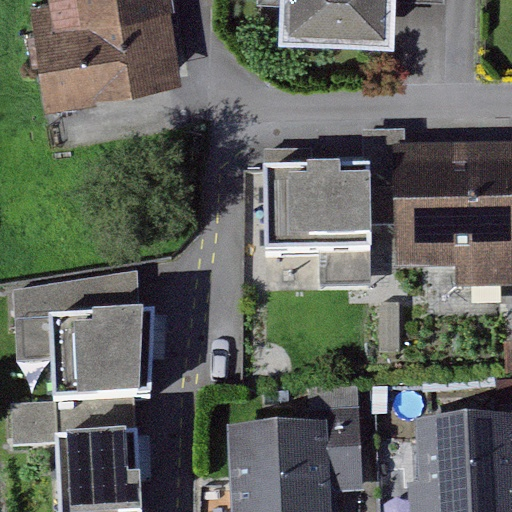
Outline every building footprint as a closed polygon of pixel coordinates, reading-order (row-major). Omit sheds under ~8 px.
[(181,0),(65,0),(66,2),(44,5),(57,99),(193,80),(181,0)] [(290,0),(288,38),(399,44),(401,0),(290,0)] [(264,235),(408,233),(409,269),(511,267),(511,150),(407,152),(407,158),(364,159),(363,132),(271,134),(271,160),(263,160),(264,235)] [(22,294),(24,323),(55,322),(150,317),(148,274),(22,294)] [(159,400),(163,316),(150,317),(55,322),(57,365),(59,405),(145,401),(159,400)] [(26,366),(57,365),(55,322),(24,323),(26,366)] [(23,445),(61,443),(147,439),(145,401),(59,405),(21,407),(23,445)] [(511,511),(511,423),(427,430),(433,511),(511,511)] [(342,511),(336,432),(237,440),(242,511),(342,511)] [(61,443),(64,511),(150,511),(147,439),(61,443)]
